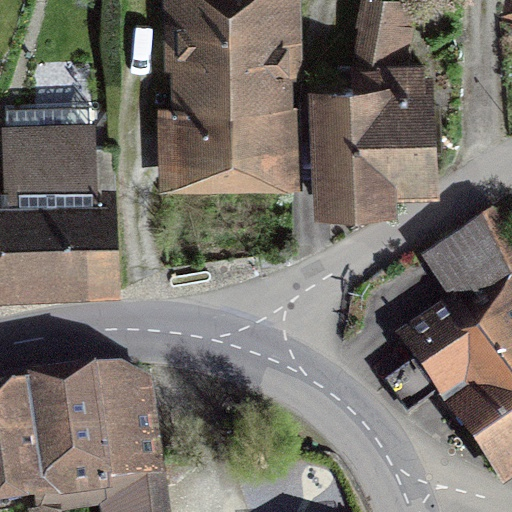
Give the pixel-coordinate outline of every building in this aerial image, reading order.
[(173,0),(175,172),(292,172),(290,0),(173,0)] [(352,0),(353,78),(321,78),(321,201),(382,201),(382,178),(423,178),(422,60),(391,60),(390,0),(352,0)] [(83,100),(0,100),(0,266),(106,265),(105,138),(83,138),(83,100)] [(505,475),(511,470),(511,238),(492,207),(420,254),(452,303),(403,336),(415,355),(388,373),(404,398),(439,374),(505,475)] [(163,511),(149,368),(0,383),(0,497),(17,495),(18,511),(59,511),(57,493),(121,486),(123,511),(163,511)]
